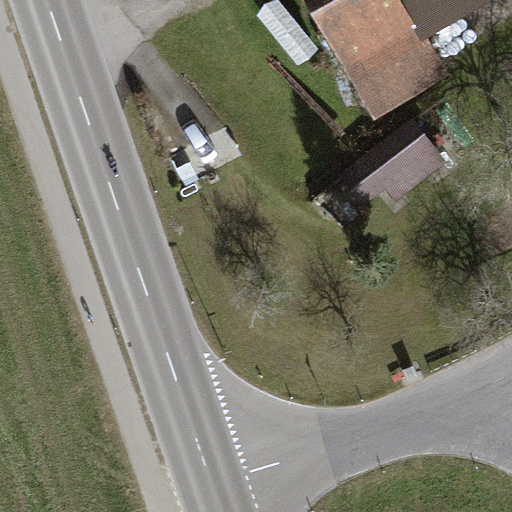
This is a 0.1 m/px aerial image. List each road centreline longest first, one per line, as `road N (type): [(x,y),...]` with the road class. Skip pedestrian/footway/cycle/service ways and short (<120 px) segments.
road 1 (secondary): [(47,0),(211,485)]
road 2 (residential): [(504,379),(368,436),(211,485)]
